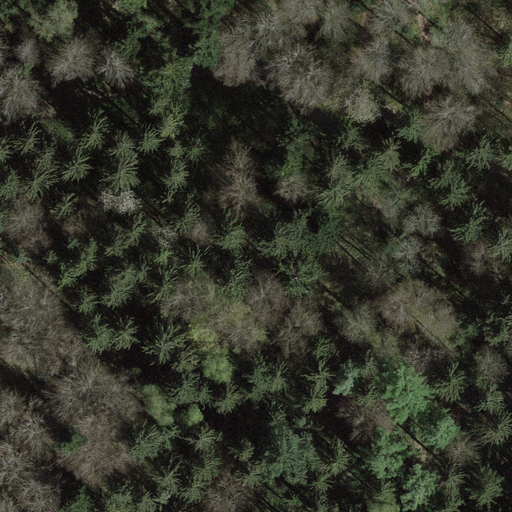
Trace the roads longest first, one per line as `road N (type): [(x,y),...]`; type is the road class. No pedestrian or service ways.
road 1 (track): [(354,102),(280,77),(220,71),(0,117)]
road 2 (track): [(354,102),(511,183)]
